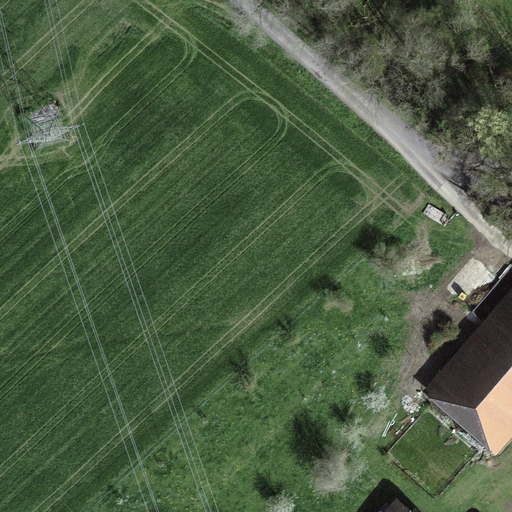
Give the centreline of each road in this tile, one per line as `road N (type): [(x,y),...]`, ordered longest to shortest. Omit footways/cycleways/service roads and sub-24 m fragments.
road 1 (unclassified): [(243,0),(418,146),(511,207)]
road 2 (track): [(386,120),(433,178),(511,247)]
